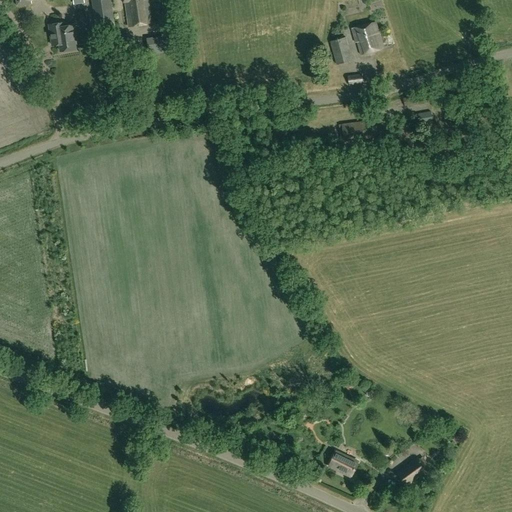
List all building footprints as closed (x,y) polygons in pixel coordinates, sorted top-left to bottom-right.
[(91,0),(97,33),(115,31),(110,0),(91,0)] [(124,0),(128,27),(152,24),(149,1),(154,0),(124,0)] [(73,25),(63,27),(62,23),(60,23),(59,22),(58,21),(52,22),(51,24),(52,25),(49,25),(51,39),(58,38),(61,52),(75,49),(74,41),(75,41),(73,25)] [(385,49),(381,36),(383,36),(378,21),(353,29),(357,43),(359,43),(362,55),(385,49)] [(150,55),(183,51),(181,34),(148,39),(150,55)] [(337,65),(352,61),(346,38),(331,42),(337,65)] [(349,85),(363,84),(362,75),(348,77),(349,85)] [(418,106),(433,103),(431,94),(403,99),(404,107),(418,104),(418,106)] [(420,124),(432,122),(431,111),(417,113),(420,124)] [(341,140),(378,136),(377,119),(339,124),(341,140)] [(273,140),(290,138),(289,129),(272,131),(273,140)] [(337,451),(329,466),(351,477),(359,462),(337,451)] [(398,473),(406,484),(425,470),(417,460),(398,473)]
